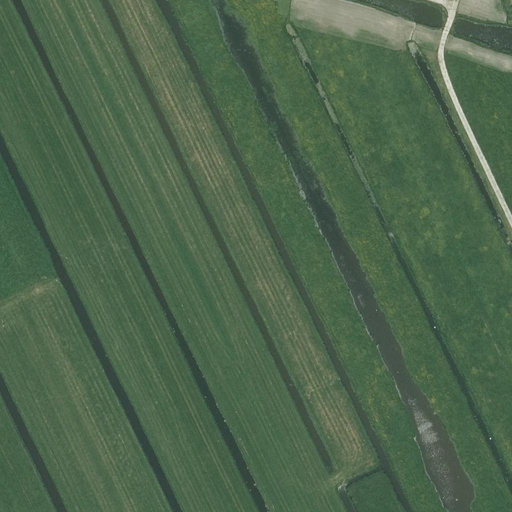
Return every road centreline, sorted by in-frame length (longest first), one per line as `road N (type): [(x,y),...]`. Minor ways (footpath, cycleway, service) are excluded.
road 1 (track): [(200,511),(0,79)]
road 2 (track): [(511,223),(450,91),(440,59),(444,37)]
